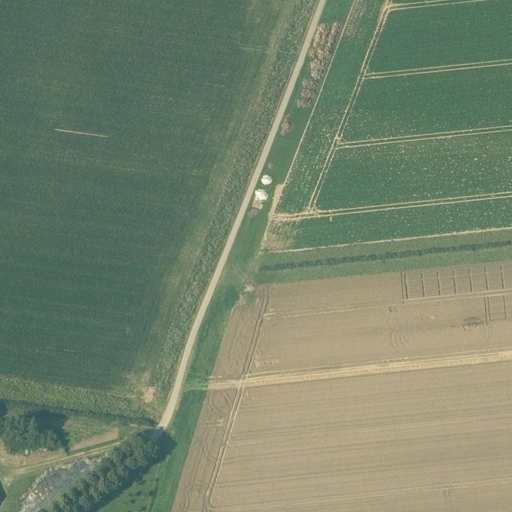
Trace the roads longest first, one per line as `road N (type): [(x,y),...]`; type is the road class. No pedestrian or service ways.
road 1 (unclassified): [(69,511),(164,427),(322,0)]
road 2 (track): [(0,415),(158,435)]
